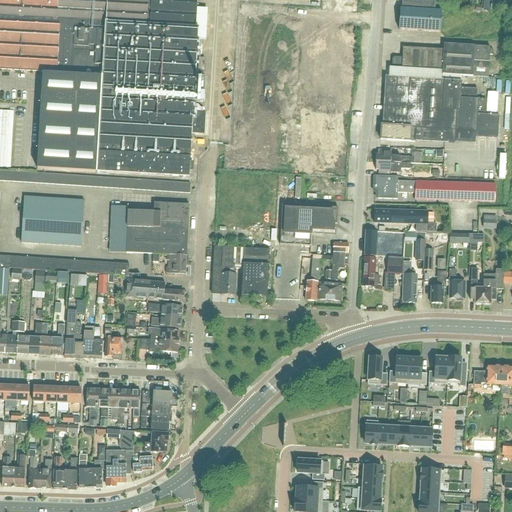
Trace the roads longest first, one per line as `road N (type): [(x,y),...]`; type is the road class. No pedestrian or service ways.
road 1 (residential): [(349,321),(375,0)]
road 2 (residential): [(285,511),(289,449),(477,462)]
road 3 (residential): [(190,374),(0,364)]
road 4 (tertiary): [(0,508),(116,506),(176,481)]
road 5 (residential): [(196,312),(201,179),(212,149)]
road 6 (residential): [(349,321),(196,312)]
road 7 (tertiary): [(241,416),(294,369),(354,338)]
road 8 (tertiary): [(511,331),(379,331)]
